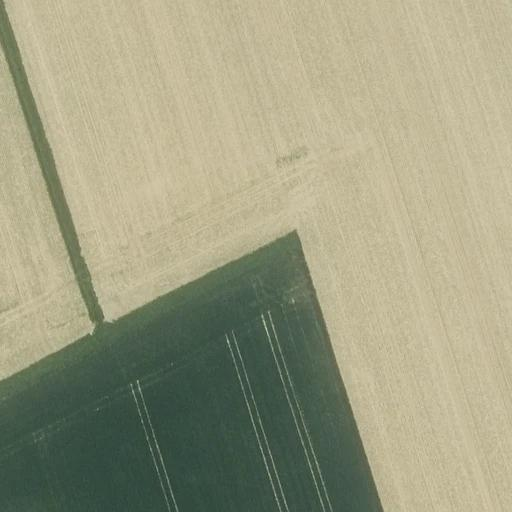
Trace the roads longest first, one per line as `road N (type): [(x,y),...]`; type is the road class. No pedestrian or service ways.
road 1 (track): [(295,236),(0,389)]
road 2 (track): [(0,27),(98,334)]
